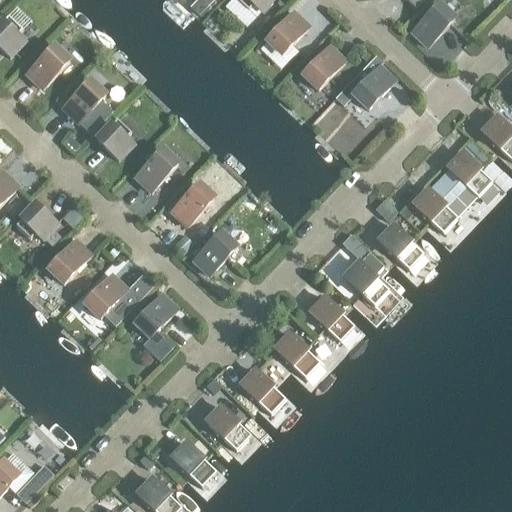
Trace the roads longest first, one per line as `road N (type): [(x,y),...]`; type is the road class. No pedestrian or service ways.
road 1 (residential): [(230,331),(0,109)]
road 2 (residential): [(230,331),(447,103)]
road 3 (residential): [(60,511),(230,331)]
road 4 (residential): [(447,103),(339,0)]
